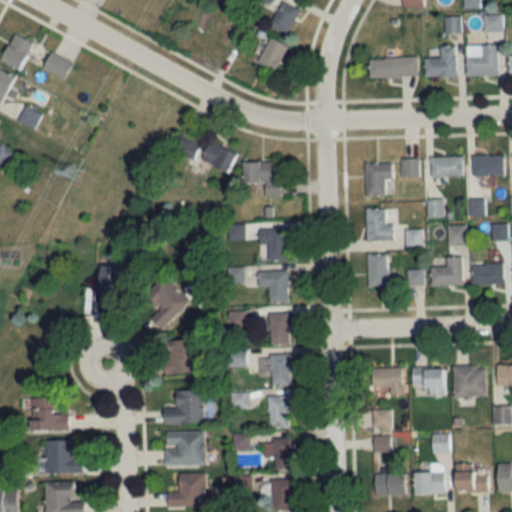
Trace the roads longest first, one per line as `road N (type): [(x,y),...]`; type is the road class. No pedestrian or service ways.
road 1 (residential): [(338,511),(321,120),(325,57),(346,0)]
road 2 (residential): [(31,0),(262,115),(511,114)]
road 3 (residential): [(331,326),(511,322)]
road 4 (residential): [(121,511),(116,398),(106,360)]
